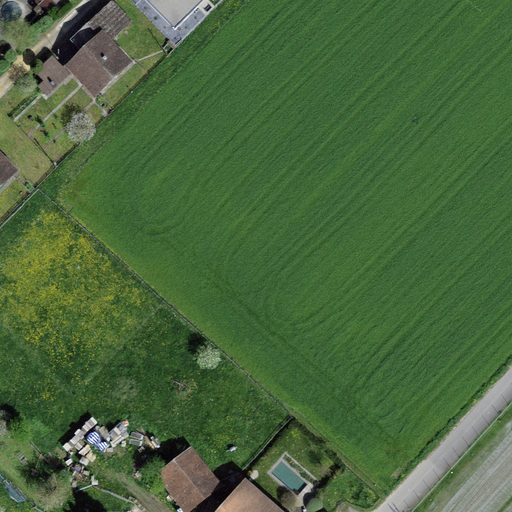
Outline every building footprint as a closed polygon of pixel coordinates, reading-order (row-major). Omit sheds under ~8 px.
[(146,0),(175,29),(197,7),(190,0),(146,0)] [(85,52),(70,68),(95,93),(135,52),(114,31),(118,26),(102,10),(73,40),(85,52)] [(0,143),(0,183),(20,163),(0,143)] [(188,439),(151,467),(184,511),(221,483),(188,439)] [(288,511),(242,471),(206,511),(288,511)]
